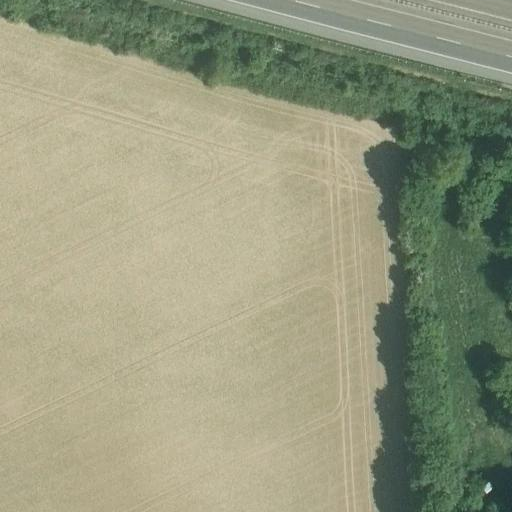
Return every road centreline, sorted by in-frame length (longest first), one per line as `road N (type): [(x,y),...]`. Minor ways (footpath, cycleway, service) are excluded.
road 1 (track): [(431,511),(403,128)]
road 2 (motorway): [(309,0),(511,56)]
